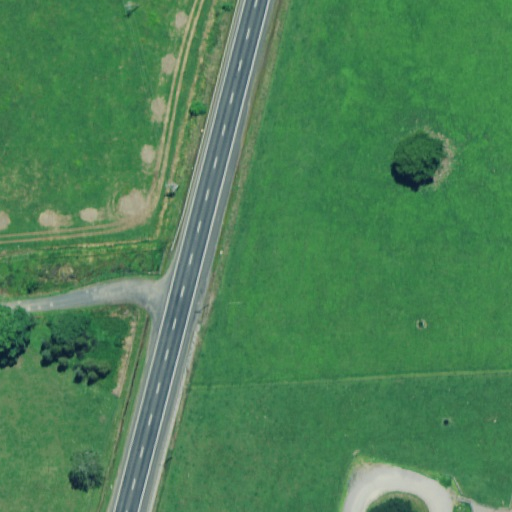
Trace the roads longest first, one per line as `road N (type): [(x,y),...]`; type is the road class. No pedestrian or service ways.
road 1 (trunk): [(181,290),(255,0)]
road 2 (trunk): [(125,511),(181,290)]
road 3 (unclassified): [(0,311),(181,290)]
